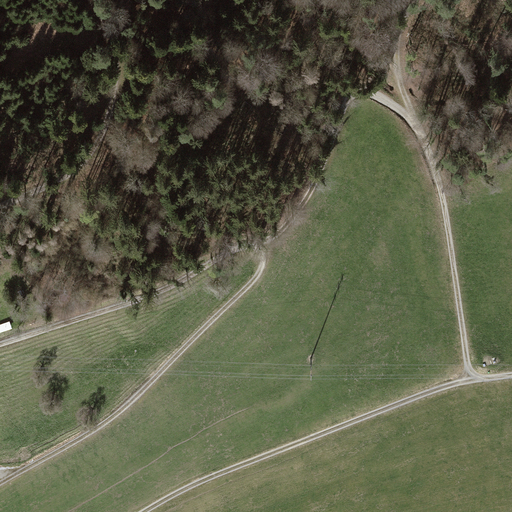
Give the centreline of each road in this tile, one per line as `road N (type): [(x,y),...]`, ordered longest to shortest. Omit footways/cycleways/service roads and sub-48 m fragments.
road 1 (track): [(0,485),(129,406),(262,267),(260,251),(230,250),(165,291),(0,346)]
road 2 (track): [(469,381),(441,188),(391,72),(346,0)]
road 3 (track): [(153,511),(205,482),(435,390),(511,376)]
road 4 (track): [(330,0),(270,64),(203,113),(56,184)]
road 5 (track): [(409,113),(370,92),(355,93),(317,179),(260,251)]
road 6 (track): [(87,0),(109,25),(117,72),(91,157),(56,184)]
